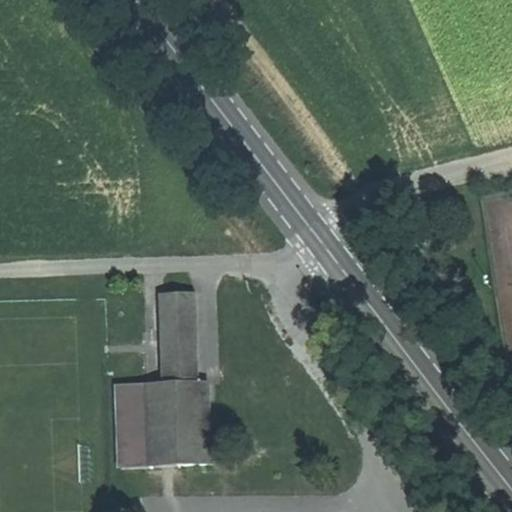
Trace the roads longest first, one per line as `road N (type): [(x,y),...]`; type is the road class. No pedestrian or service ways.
road 1 (secondary): [(138,0),(511,488)]
road 2 (track): [(293,270),(234,263),(0,268)]
road 3 (track): [(431,173),(495,377),(511,393)]
road 4 (track): [(309,226),(351,199),(511,150)]
